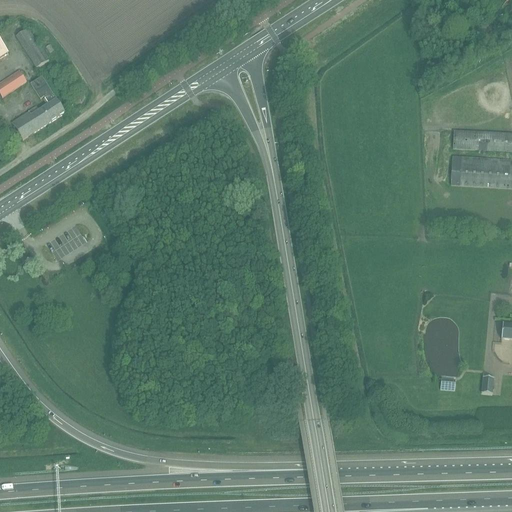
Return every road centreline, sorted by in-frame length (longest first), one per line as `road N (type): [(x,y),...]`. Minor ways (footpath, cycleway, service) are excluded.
road 1 (motorway): [(309,476),(142,459),(92,443),(37,403),(0,348)]
road 2 (tertiary): [(327,511),(270,161)]
road 3 (motorway): [(309,476),(0,492)]
road 4 (unclassified): [(245,0),(0,174)]
road 5 (motorway): [(142,511),(432,500)]
road 6 (tertiary): [(0,212),(219,69)]
road 7 (motorway): [(511,472),(309,476)]
